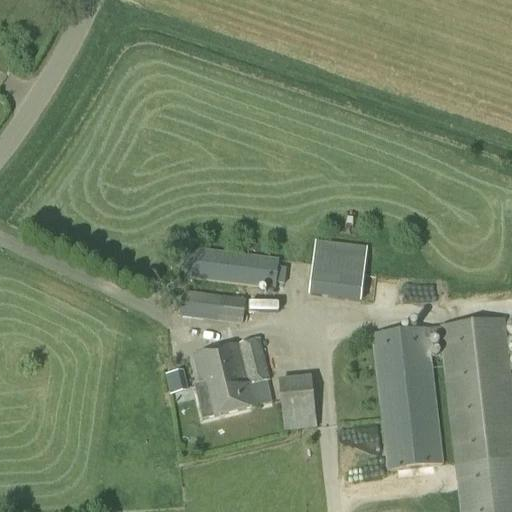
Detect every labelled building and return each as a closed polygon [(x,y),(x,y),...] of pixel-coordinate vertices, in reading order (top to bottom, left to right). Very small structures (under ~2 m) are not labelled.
[(361,303),(368,249),(315,242),(308,297),(361,303)] [(279,261),(187,250),(186,258),(178,257),(176,274),(184,274),(183,281),(275,292),(276,285),(284,286),(286,270),(278,269),(279,261)] [(245,302),(181,294),(181,299),(173,298),(171,312),(179,313),(178,319),(242,327),(245,302)] [(414,314),(431,315),(431,304),(414,303),(414,314)] [(511,511),(511,388),(504,322),(441,329),(441,330),(427,332),(427,331),(372,337),(388,473),(396,472),(397,481),(434,476),(433,468),(443,467),(428,342),(442,340),(457,467),(453,467),(459,511),(511,511)] [(202,423),(272,407),(266,383),(269,382),(260,342),(194,358),(201,387),(194,389),(202,423)] [(165,387),(183,387),(182,368),(165,369),(165,387)] [(284,434),(316,431),(311,379),(279,382),(284,434)]
